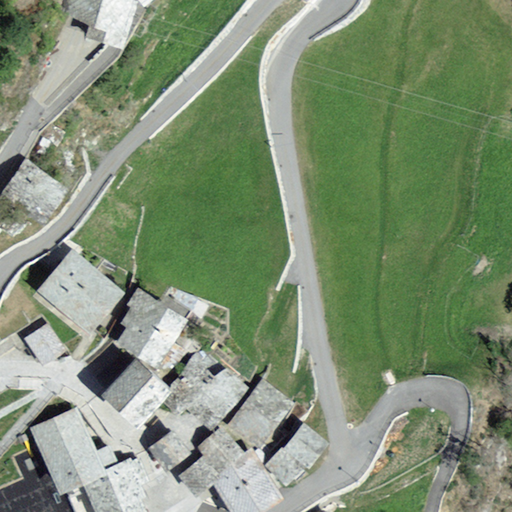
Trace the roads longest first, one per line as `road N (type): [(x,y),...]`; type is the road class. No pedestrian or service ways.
road 1 (residential): [(339,0),(285,53),(277,106),(344,460),(332,480),(283,511)]
road 2 (residential): [(0,274),(51,239),(113,161),(269,0)]
road 3 (unclassified): [(85,0),(71,44),(0,167)]
